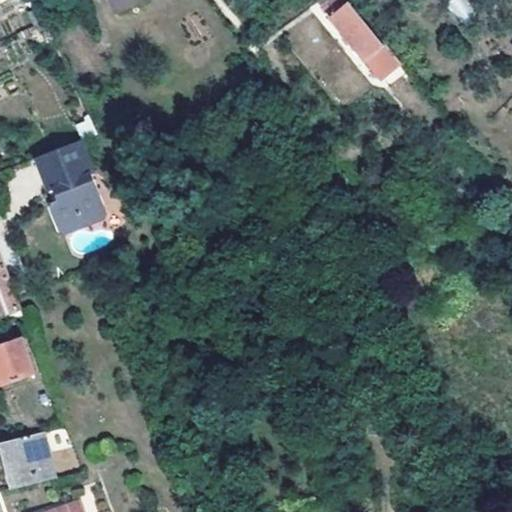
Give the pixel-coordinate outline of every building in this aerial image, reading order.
[(379,80),(402,61),(384,40),(382,42),(346,0),(317,0),(316,1),(379,80)] [(460,0),(451,0),(446,9),(466,20),(473,7),(460,0)] [(35,157),(60,232),(105,217),(80,142),(35,157)] [(449,148),(433,158),(458,198),(472,189),(449,148)] [(0,317),(22,309),(0,250),(0,317)] [(22,338),(0,345),(0,382),(1,384),(34,372),(22,338)] [(1,438),(17,484),(59,475),(44,430),(1,438)]
